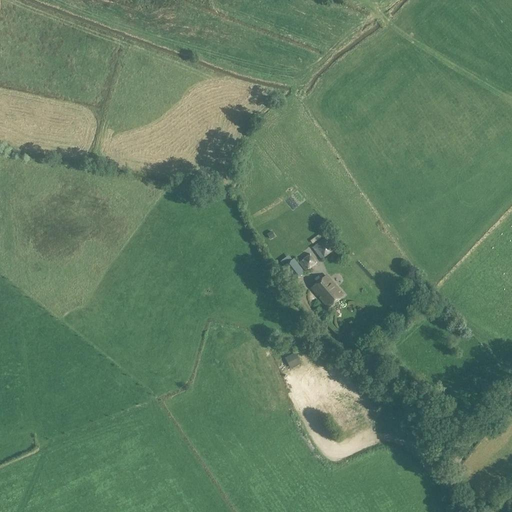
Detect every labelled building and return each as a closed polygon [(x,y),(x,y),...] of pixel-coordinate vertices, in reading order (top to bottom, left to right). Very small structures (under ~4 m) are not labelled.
[(312,248),(321,260),(336,249),(327,237),(312,248)] [(303,259),(307,267),(314,262),(310,255),(303,259)] [(282,267),(293,282),(305,273),(294,259),(282,267)] [(327,276),(312,288),(328,309),(343,296),(327,276)] [(286,358),(291,369),(301,364),(296,353),(286,358)] [(327,366),(303,378),(306,384),(330,372),(327,366)] [(340,368),(324,376),(329,386),(345,378),(340,368)] [(339,387),(326,394),(341,425),(355,418),(339,387)]
